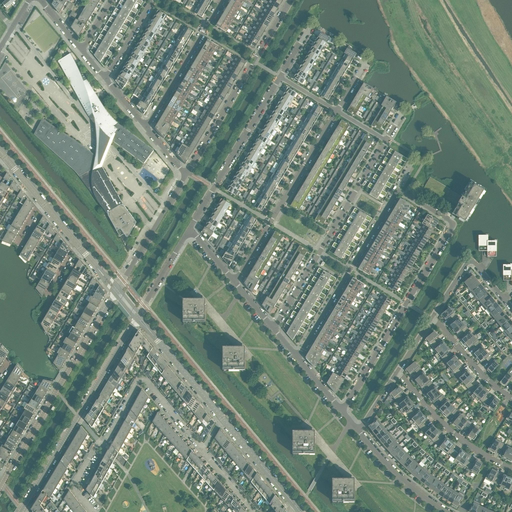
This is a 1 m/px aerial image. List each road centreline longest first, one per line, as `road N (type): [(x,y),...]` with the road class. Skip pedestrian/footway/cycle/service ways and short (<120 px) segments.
road 1 (residential): [(342,411),(452,226),(397,189)]
road 2 (residential): [(116,291),(2,483)]
road 3 (residential): [(274,329),(386,140)]
road 4 (residential): [(186,173),(290,0)]
road 5 (residential): [(234,282),(337,111)]
road 6 (residential): [(297,356),(397,189)]
road 7 (residential): [(189,228),(280,77)]
road 8 (residential): [(202,449),(146,380),(138,381),(103,444)]
road 9 (residential): [(511,467),(453,432),(397,370)]
road 10 (residential): [(146,128),(222,0)]
road 11 (residential): [(116,291),(186,173)]
road 12 (residential): [(137,316),(222,417)]
road 13 (residential): [(511,307),(470,261),(433,314)]
